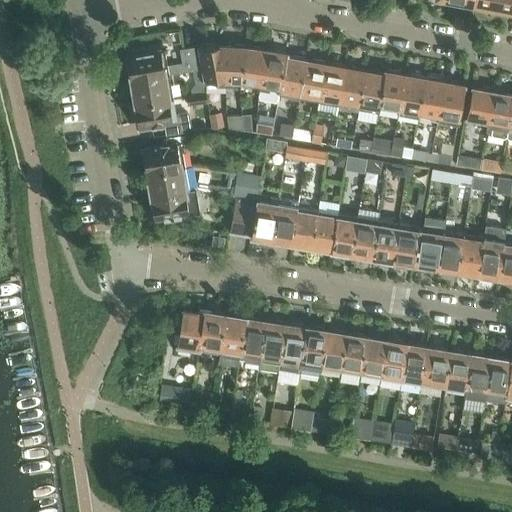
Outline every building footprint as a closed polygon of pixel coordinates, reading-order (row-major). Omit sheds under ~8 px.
[(511,0),(474,0),(474,6),(476,6),(476,8),(487,10),(488,8),(497,10),(497,12),(508,14),(508,12),(511,12),(511,0)] [(206,83),(226,83),(219,45),(213,45),(213,43),(201,43),(201,45),(200,45),(206,83)] [(234,46),(219,45),(226,83),(241,83),(248,44),(235,44),(234,46)] [(261,46),(248,44),(241,83),(261,87),(268,49),(261,48),(261,46)] [(132,80),(169,74),(199,69),(195,46),(180,48),(182,62),(168,65),(165,50),(128,56),(128,59),(127,61),(128,70),(131,71),(132,80)] [(274,51),(268,49),(261,87),(259,98),(278,102),(280,94),(286,56),(287,53),(286,53),(286,50),(274,49),(274,51)] [(292,57),(286,56),(280,94),(299,97),(306,60),(305,59),(305,57),(293,55),(292,57)] [(312,61),(306,60),(299,97),(319,101),(326,63),(324,63),(325,61),(313,59),(312,61)] [(326,63),(319,101),(317,113),(337,116),(339,105),(346,67),(344,66),(345,64),(333,62),(332,64),(326,63)] [(339,105),(359,108),(366,70),(364,70),(364,68),(352,66),(352,68),(346,67),(339,105)] [(372,71),(366,70),(359,108),(378,112),(379,108),(385,72),(372,69),(372,71)] [(386,70),(385,72),(379,108),(398,112),(405,74),(399,73),(399,71),(387,69),(387,71),(386,70)] [(411,75),(405,74),(398,112),(418,116),(425,75),(412,73),(411,75)] [(136,104),(173,98),(169,74),(132,80),(133,88),(132,91),(133,99),(136,101),(136,104)] [(438,78),(425,75),(418,116),(438,119),(445,81),(438,80),(438,78)] [(451,82),(445,81),(438,119),(458,123),(465,85),(463,84),(464,82),(451,80),(451,82)] [(206,92),(205,83),(195,83),(191,88),(192,93),(206,92)] [(466,120),(488,124),(494,88),(485,86),(482,88),(473,86),(466,120)] [(504,89),(494,88),(488,124),(487,131),(488,135),(504,138),(507,135),(511,104),(511,93),(506,92),(504,89)] [(206,102),(205,94),(187,96),(188,104),(206,102)] [(179,132),(178,122),(173,98),(136,104),(136,106),(135,109),(136,118),(139,120),(140,128),(164,124),(166,134),(179,132)] [(251,114),(242,115),(243,130),(252,131),(251,114)] [(213,129),(225,131),(224,116),(211,117),(213,129)] [(238,129),(238,117),(228,117),(228,127),(238,129)] [(323,126),(314,125),(311,141),(320,143),(323,126)] [(292,138),(311,141),(313,131),(294,128),(292,138)] [(373,137),(371,151),(390,154),(392,140),(373,137)] [(391,154),(401,156),(404,139),(394,137),(391,154)] [(286,152),(287,145),(288,141),(267,138),(265,148),(286,152)] [(359,149),(370,151),(372,140),(361,138),(359,149)] [(148,173),(185,166),(181,142),(144,149),(145,157),(143,160),(145,168),(147,169),(148,173)] [(305,159),(307,148),(287,145),(286,152),(285,156),(305,159)] [(307,148),(305,159),(325,162),(327,152),(307,148)] [(411,158),(426,160),(427,152),(412,149),(411,158)] [(452,156),(438,154),(437,162),(451,164),(452,156)] [(471,166),(472,158),(460,156),(459,164),(471,166)] [(382,161),(368,158),(366,169),(381,172),(382,161)] [(501,171),(502,164),(502,162),(482,159),(480,168),(501,171)] [(407,165),(393,162),(391,173),(406,175),(407,165)] [(511,165),(502,164),(501,171),(511,173),(511,165)] [(150,189),(152,196),(189,190),(185,166),(148,173),(148,175),(146,178),(148,187),(150,189)] [(432,169),(431,178),(451,182),(453,172),(432,169)] [(257,198),(260,175),(237,172),(234,195),(257,198)] [(453,172),(451,182),(472,185),(473,176),(453,172)] [(473,176),(472,185),(472,187),(492,190),(494,180),(473,176)] [(511,177),(499,176),(497,187),(511,189),(511,177)] [(196,189),(189,190),(152,196),(153,204),(151,207),(153,215),(155,217),(156,220),(204,212),(201,198),(198,198),(196,189)] [(257,199),(236,196),(229,233),(251,237),(257,199)] [(422,214),(424,197),(416,196),(413,213),(422,214)] [(270,201),(257,199),(251,237),(252,237),(252,239),(262,241),(265,239),(271,240),(273,227),(276,226),(277,220),(275,217),(278,198),(270,197),(270,201)] [(273,227),(271,240),(273,240),(273,243),(283,244),(286,242),(292,243),(294,231),(297,229),(297,223),(295,221),(298,206),(299,201),(278,198),(275,217),(277,220),(276,226),(273,227)] [(335,227),(337,212),(339,203),(319,199),(317,209),(315,223),(317,226),(316,232),(313,234),(311,247),(313,247),(313,249),(323,251),(325,249),(331,250),(333,238),(336,236),(337,230),(335,227)] [(315,223),(317,209),(298,206),(295,221),(297,223),(297,229),(294,231),(292,243),(293,244),(293,246),(303,247),(305,246),(311,247),(313,234),(316,232),(317,226),(315,223)] [(354,241),(352,253),(353,253),(355,256),(363,257),(366,255),(372,257),(374,245),(376,243),(377,236),(376,234),(378,219),(379,211),(359,208),(358,216),(356,230),(358,233),(357,239),(354,241)] [(356,230),(358,216),(337,212),(335,227),(337,230),(336,236),(333,238),(331,250),(332,250),(334,253),(343,254),(346,252),(352,253),(354,241),(357,239),(358,233),(356,230)] [(395,237),(398,222),(378,219),(376,234),(377,236),(376,243),(374,245),(372,257),(373,257),(375,259),(383,261),(386,259),(392,260),(393,248),(396,246),(397,240),(395,237)] [(393,248),(392,260),(393,260),(395,263),(403,264),(405,262),(414,263),(420,226),(398,222),(395,237),(397,240),(396,246),(393,248)] [(441,245),(443,230),(423,226),(417,264),(419,264),(418,266),(429,268),(432,266),(437,267),(439,255),(442,253),(443,248),(441,245)] [(462,248),(464,233),(443,230),(441,245),(443,248),(442,253),(439,255),(437,267),(439,268),(439,270),(449,271),(451,270),(458,271),(460,259),(462,257),(463,250),(462,248)] [(482,251),(484,237),(464,233),(462,248),(463,250),(462,257),(460,259),(458,271),(459,271),(459,273),(470,275),(472,273),(478,274),(480,262),(482,260),(484,253),(482,251)] [(502,255),(504,240),(484,237),(482,251),(484,253),(482,260),(480,262),(478,274),(479,274),(479,276),(489,278),(491,276),(498,277),(500,265),(503,263),(503,257),(502,255)] [(511,241),(504,240),(502,255),(503,257),(503,263),(500,265),(498,277),(500,278),(499,280),(510,282),(511,280),(511,279),(511,241)] [(197,352),(198,348),(200,334),(198,331),(199,325),(202,322),(204,311),(198,310),(197,313),(183,311),(182,313),(179,313),(178,324),(180,325),(177,348),(197,352)] [(211,312),(204,311),(202,322),(199,325),(198,331),(200,334),(198,348),(219,352),(221,337),(219,335),(220,328),(223,326),(225,315),(224,315),(222,312),(214,310),(211,312)] [(221,337),(219,352),(239,355),(241,340),(240,337),(241,332),(243,330),(245,318),(242,315),(234,314),(231,316),(225,315),(223,326),(220,328),(219,335),(221,337)] [(251,319),(245,318),(243,330),(241,332),(240,337),(241,340),(239,355),(245,356),(244,365),(258,368),(259,358),(262,344),(260,341),(260,336),(263,334),(265,321),(264,321),(264,319),(254,317),(251,319)] [(262,344),(259,358),(279,361),(282,347),(280,344),(281,339),(283,337),(286,324),(284,324),(284,322),(274,320),(272,322),(265,321),(263,334),(260,336),(260,341),(262,344)] [(292,326),(286,324),(283,337),(281,339),(280,344),(282,347),(279,361),(278,368),(298,372),(299,365),(302,350),(300,347),(300,342),(304,340),(306,328),(304,328),(304,325),(294,323),(292,326)] [(302,350),(299,365),(319,368),(321,353),(320,350),(321,345),(323,343),(325,331),(324,331),(322,328),(314,327),(311,329),(306,328),(304,340),(300,342),(300,347),(302,350)] [(331,332),(325,331),(323,343),(321,345),(320,350),(321,353),(319,368),(340,371),(342,357),(340,354),(341,349),(344,346),(346,334),(344,334),(342,331),(333,330),(331,332)] [(342,357),(340,371),(360,374),(362,360),(360,357),(361,352),(364,350),(366,337),(364,337),(362,334),(354,333),(351,335),(346,334),(344,346),(341,349),(340,354),(342,357)] [(371,338),(366,337),(364,350),(361,352),(360,357),(362,360),(360,374),(380,378),(382,364),(380,361),(381,355),(384,352),(386,341),(385,340),(382,338),(374,336),(371,338)] [(382,364),(380,378),(400,381),(402,366),(400,364),(401,358),(404,356),(406,344),(404,344),(402,341),(395,339),(392,342),(386,341),(384,352),(381,355),(380,361),(382,364)] [(412,345),(406,344),(404,356),(401,358),(400,364),(402,366),(400,381),(420,384),(422,370),(421,367),(422,361),(424,360),(426,347),(424,347),(424,344),(414,343),(412,345)] [(440,387),(446,350),(444,350),(444,348),(435,346),(432,348),(426,347),(424,360),(422,361),(421,367),(422,370),(420,384),(440,387)] [(444,388),(464,391),(466,376),(468,375),(469,369),(468,367),(470,354),(464,353),(462,351),(452,349),(451,351),(450,351),(444,388)] [(483,400),(484,395),(486,380),(489,378),(490,372),(488,370),(490,357),(484,356),(482,354),(472,352),(472,354),(470,354),(468,367),(469,369),(468,375),(466,376),(464,391),(463,397),(483,400)] [(484,395),(504,398),(506,383),(508,381),(510,375),(508,373),(510,361),(504,359),(502,357),(492,355),(492,357),(490,357),(488,370),(490,372),(489,378),(486,380),(484,395)] [(187,408),(189,396),(173,394),(174,386),(162,384),(159,404),(187,408)] [(189,410),(201,412),(202,406),(198,405),(201,390),(193,388),(189,410)] [(235,417),(239,390),(233,389),(229,417),(235,417)] [(218,397),(211,396),(209,409),(216,410),(218,397)] [(249,420),(258,421),(261,408),(251,407),(249,420)] [(289,426),(291,414),(271,410),(269,423),(289,426)] [(311,416),(312,413),(302,412),(300,423),(310,425),(311,416)] [(333,414),(332,420),(330,428),(338,430),(340,416),(333,414)] [(330,428),(332,420),(311,416),(310,425),(330,429),(330,428)] [(410,446),(411,437),(391,433),(390,443),(410,446)] [(496,445),(481,442),(478,457),(493,460),(496,445)] [(511,462),(511,450),(496,448),(494,460),(511,462)]
